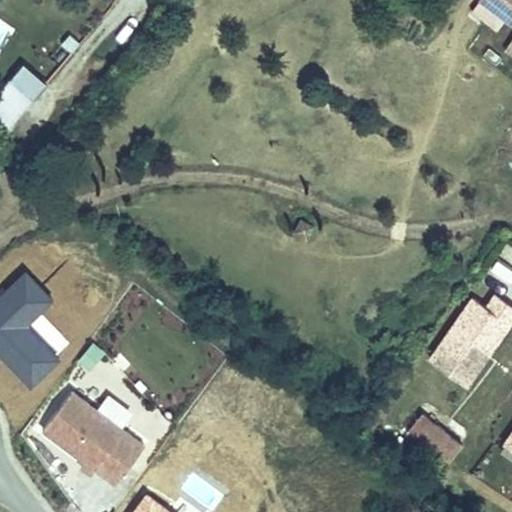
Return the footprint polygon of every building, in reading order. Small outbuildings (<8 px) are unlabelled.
[(504,15),(481,0),(476,0),(470,10),(495,28),(504,15)] [(511,0),(481,0),(504,15),(511,21),(511,0)] [(22,58),(0,84),(0,116),(10,125),(48,79),(22,58)] [(511,319),(511,317),(511,300),(499,290),(490,302),(511,319)] [(456,390),(511,319),(490,302),(477,292),(422,364),(456,390)] [(89,340),(77,362),(93,370),(104,348),(89,340)] [(138,443),(64,389),(36,427),(109,482),(138,443)] [(416,411),(401,432),(441,461),(457,439),(416,411)] [(511,423),(501,439),(511,446),(511,423)]
